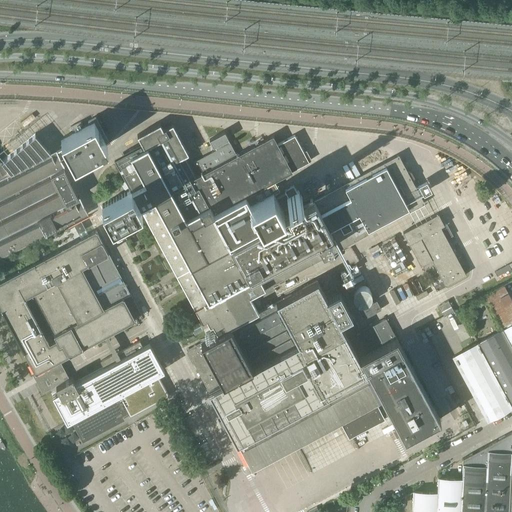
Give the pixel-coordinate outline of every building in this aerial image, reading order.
[(107,145),(104,140),(107,139),(95,116),(88,120),(89,123),(61,138),(65,146),(57,151),(56,150),(55,151),(50,153),(51,152),(35,133),(1,161),(0,160),(0,257),(88,213),(79,197),(78,197),(63,168),(64,167),(64,165),(63,166),(60,159),(70,154),(74,163),(107,145)] [(423,203),(398,155),(313,201),(281,218),(279,219),(269,224),(232,244),(230,246),(212,214),(213,213),(229,243),(262,226),(261,224),(250,204),(273,192),(274,194),(279,191),(274,180),(292,171),(291,170),(277,144),(273,135),(264,140),(263,138),(256,141),(257,143),(256,144),(235,155),(229,144),(229,143),(230,142),(229,142),(227,139),(228,138),(224,131),(209,139),(212,144),(213,146),(214,146),(216,149),(197,159),(199,163),(204,172),(195,177),(184,156),(188,153),(183,144),(176,131),(172,123),(163,128),(160,122),(137,134),(138,136),(138,135),(143,144),(144,147),(117,162),(131,189),(102,205),(111,223),(141,207),(146,217),(194,307),(195,308),(202,321),(199,322),(202,329),(210,325),(212,324),(217,333),(186,350),(217,406),(213,408),(224,427),(225,429),(228,428),(249,465),(255,462),(257,466),(268,460),(262,449),(259,450),(256,444),(288,428),(290,432),(334,409),(331,405),(374,382),(384,401),(398,429),(394,431),(398,438),(402,435),(404,438),(440,419),(385,318),(361,331),(339,290),(338,291),(336,286),(324,293),(317,280),(258,311),(252,300),(260,295),(258,291),(423,203)] [(291,170),(308,161),(299,144),(294,135),(277,144),(291,170)] [(460,196),(475,187),(469,177),(453,186),(460,196)] [(287,196),(286,197),(290,204),(293,203),(298,200),(302,198),(298,191),(296,191),(293,185),(284,189),(287,196)] [(273,192),(250,204),(261,224),(267,221),(269,224),(279,219),(277,215),(284,212),(274,194),(273,192)] [(438,213),(403,232),(420,265),(422,264),(436,290),(466,274),(465,274),(440,227),(444,225),(438,213)] [(130,293),(108,253),(96,230),(88,234),(81,220),(74,224),(81,238),(5,278),(0,267),(0,279),(1,281),(0,280),(0,305),(1,308),(1,309),(2,310),(2,311),(7,319),(7,320),(8,320),(12,329),(12,330),(13,331),(18,340),(18,341),(19,341),(23,350),(23,351),(24,351),(24,352),(29,361),(29,362),(30,362),(35,371),(34,371),(35,372),(35,373),(43,368),(45,372),(42,374),(44,376),(45,379),(48,377),(53,386),(56,385),(59,391),(52,394),(67,422),(74,418),(84,437),(128,413),(130,416),(158,401),(169,395),(157,373),(164,370),(149,342),(142,346),(139,340),(117,352),(108,334),(135,319),(134,318),(141,315),(130,294),(130,293)] [(405,258),(394,237),(389,239),(401,261),(405,258)] [(511,262),(494,272),(497,276),(510,269),(510,268),(511,266),(511,262)] [(511,300),(503,285),(484,295),(488,302),(503,329),(511,345),(511,300)] [(364,304),(365,304),(366,303),(367,303),(368,302),(369,301),(370,299),(371,298),(371,297),(371,295),(371,294),(371,293),(371,292),(370,291),(370,290),(369,289),(368,289),(368,288),(367,287),(365,287),(365,286),(363,286),(361,286),(360,286),(358,286),(358,287),(357,287),(356,288),(355,289),(354,290),(353,291),(353,293),(353,294),(353,296),(353,297),(353,299),(354,300),(355,302),(356,302),(358,303),(359,304),(360,304),(361,304),(363,304),(364,304)] [(487,303),(483,295),(469,303),(473,310),(487,303)] [(376,300),(358,310),(363,318),(381,309),(376,300)] [(438,305),(444,316),(453,311),(448,300),(438,305)] [(454,312),(460,323),(464,321),(458,309),(454,312)] [(511,345),(503,329),(478,343),(511,406),(511,345)] [(511,406),(478,343),(453,356),(487,420),(511,406)] [(341,424),(348,438),(386,418),(378,404),(341,424)] [(508,511),(511,438),(511,433),(511,432),(487,445),(484,511),(508,511)] [(460,511),(484,511),(487,445),(463,458),(462,479),(460,511)] [(460,511),(462,479),(438,478),(437,493),(435,511),(460,511)] [(413,492),(412,510),(433,511),(435,511),(437,493),(413,492)]
